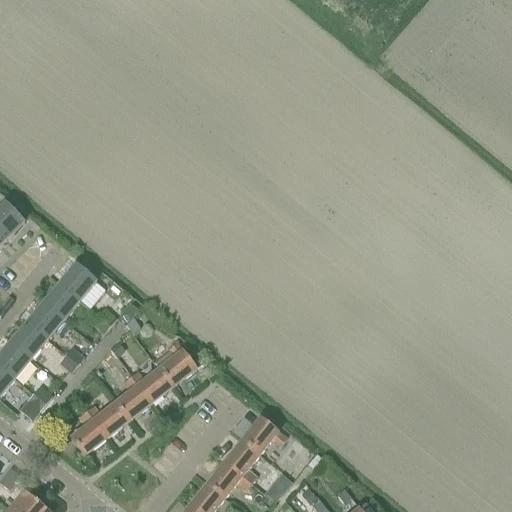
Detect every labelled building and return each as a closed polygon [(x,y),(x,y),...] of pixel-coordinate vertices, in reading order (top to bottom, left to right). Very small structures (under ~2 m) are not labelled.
[(0,213),(0,238),(6,245),(25,227),(6,208),(0,213)] [(59,289),(80,307),(97,287),(76,269),(59,289)] [(43,309),(64,326),(80,307),(59,289),(43,309)] [(117,323),(125,330),(133,340),(142,332),(133,321),(144,307),(135,301),(117,323)] [(27,328),(48,345),(64,326),(43,309),(27,328)] [(98,321),(110,331),(116,324),(104,313),(98,321)] [(110,331),(98,321),(91,328),(103,339),(110,331)] [(11,347),(32,365),(48,345),(27,328),(11,347)] [(0,360),(0,370),(16,384),(32,365),(11,347),(0,360)] [(160,374),(174,391),(196,374),(183,357),(184,356),(178,347),(169,354),(170,355),(154,366),(160,374)] [(65,360),(78,370),(84,362),(72,352),(65,360)] [(78,370),(65,360),(59,367),(72,377),(78,370)] [(0,403),(16,384),(0,370),(0,403)] [(131,381),(152,408),(174,391),(160,374),(145,385),(138,376),(131,381)] [(152,408),(131,381),(124,387),(131,396),(116,408),(130,425),(152,408)] [(33,398),(46,409),(51,402),(39,392),(33,398)] [(46,409),(33,398),(19,415),(32,426),(46,409)] [(130,425),(116,408),(101,419),(94,410),(87,415),(108,442),(130,425)] [(108,442),(87,415),(79,421),(87,431),(72,442),(85,460),(108,442)] [(242,445),(259,459),(272,444),(280,451),(287,443),(278,436),(277,437),(260,423),(242,445)] [(224,467),(251,488),(257,481),(248,474),(259,459),(242,445),(224,467)] [(207,489),(224,503),(236,489),(245,496),(251,488),(224,467),(207,489)] [(10,494),(21,482),(12,474),(1,486),(10,494)] [(308,492),(317,485),(310,477),(302,484),(308,492)] [(190,511),(191,511),(216,511),(224,503),(207,489),(190,511)] [(272,489),(264,497),(275,507),(282,498),(272,489)] [(344,494),(337,499),(344,509),(352,503),(344,494)] [(44,511),(25,496),(11,511),(44,511)]
